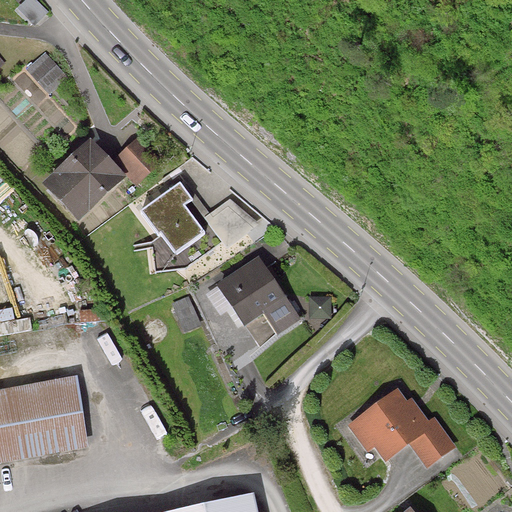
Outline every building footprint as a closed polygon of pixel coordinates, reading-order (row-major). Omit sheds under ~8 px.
[(68,76),(47,51),(28,67),(49,92),(68,76)] [(123,171),(89,137),(45,180),(78,214),(123,171)] [(142,137),(116,160),(139,184),(164,161),(142,137)] [(191,196),(179,181),(144,207),(176,249),(204,228),(184,202),(191,196)] [(299,315),(259,255),(220,281),(246,320),(265,307),(279,328),(299,315)] [(202,324),(190,296),(175,302),(186,330),(202,324)] [(0,462),(84,445),(71,379),(0,394),(0,462)] [(407,401),(398,388),(352,422),(369,445),(377,439),(387,453),(412,436),(429,460),(453,442),(435,417),(430,420),(413,397),(407,401)] [(252,511),(248,495),(171,511),(252,511)]
